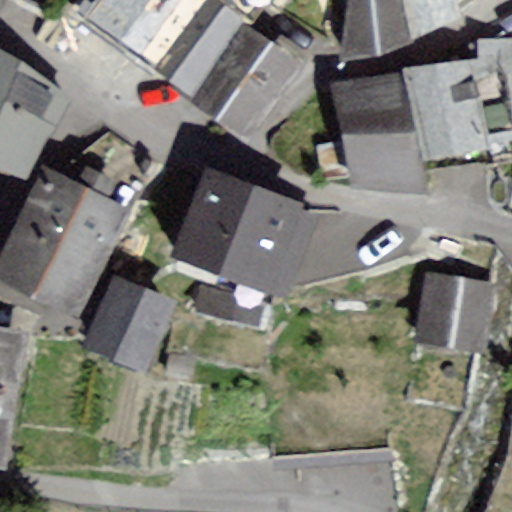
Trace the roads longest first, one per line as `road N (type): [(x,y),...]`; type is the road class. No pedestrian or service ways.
road 1 (residential): [(494,0),(394,60),(288,91),(209,172)]
road 2 (residential): [(511,246),(359,224),(209,172)]
road 3 (residential): [(209,172),(90,104)]
road 4 (residential): [(90,104),(0,192)]
